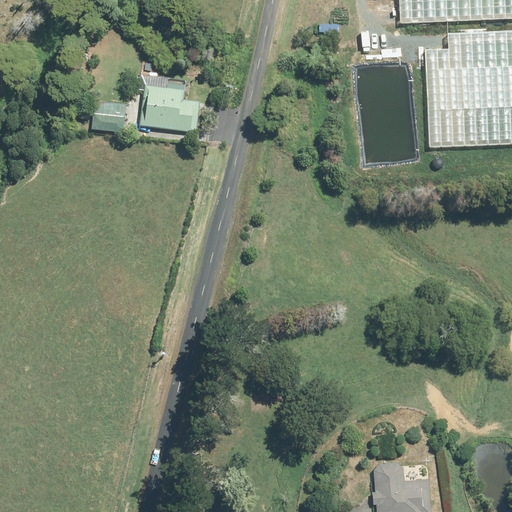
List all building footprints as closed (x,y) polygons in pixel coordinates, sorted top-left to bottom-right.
[(511,0),(397,0),(398,22),(511,20),(511,0)] [(425,50),(430,148),(511,144),(511,31),(448,34),(448,49),(425,50)] [(144,76),(141,97),(138,127),(196,133),(199,103),(183,101),(184,86),(167,85),(167,78),(144,76)] [(125,105),(94,102),(91,129),(123,132),(125,105)] [(373,466),(375,492),(370,492),(371,506),(376,506),(376,511),(430,511),(428,480),(403,482),(402,465),(396,465),(373,466)]
